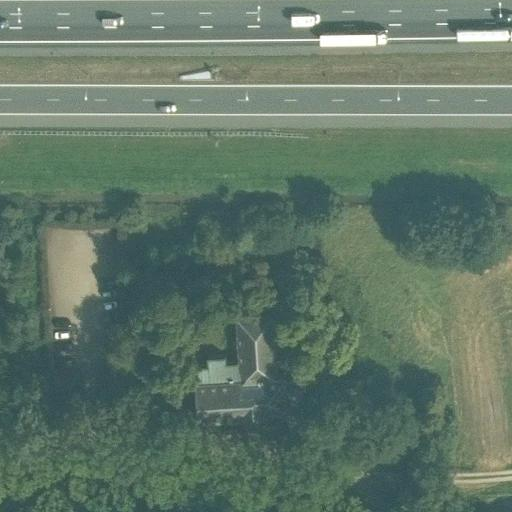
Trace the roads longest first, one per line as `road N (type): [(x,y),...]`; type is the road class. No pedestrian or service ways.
road 1 (motorway): [(0,20),(511,15)]
road 2 (motorway): [(0,100),(511,102)]
